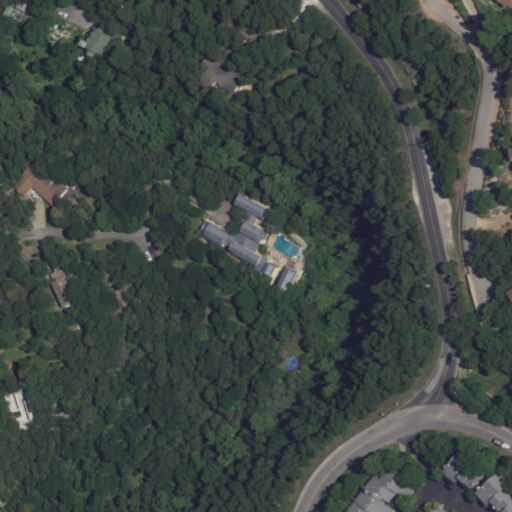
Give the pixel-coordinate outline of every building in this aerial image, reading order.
[(26,13),(25,14),(15,8),(19,0),(23,0),(31,4),(26,13)] [(511,0),(511,6),(509,9),(504,3),(503,4),(499,0),(511,0)] [(14,9),(9,20),(3,17),(8,6),(14,9)] [(111,36),(105,48),(106,48),(103,54),(97,51),(95,56),(88,52),(90,48),(88,47),(81,44),(83,39),(88,41),(94,28),(96,29),(100,22),(109,26),(105,33),(111,36)] [(224,53),(232,42),(248,54),(239,67),(223,55),(224,53)] [(204,60),(209,54),(246,84),(239,93),(221,79),(210,92),(198,82),(209,69),(202,63),(204,60)] [(37,162),(56,177),(55,179),(69,190),(55,207),(32,188),(25,198),(13,188),(35,160),(37,162)] [(275,210),(279,212),(277,217),(275,216),(272,221),(263,216),(258,226),(268,232),(263,242),(264,243),(258,255),(265,259),(267,256),(274,260),(273,261),(283,267),(277,278),(267,273),(266,275),(258,270),(260,265),(233,250),(234,249),(226,245),(225,246),(206,237),(213,224),(229,233),(230,231),(233,233),(232,234),(238,237),(242,231),(246,233),(252,222),(248,220),(253,211),(241,204),(245,196),(274,211),(275,210)] [(302,273),(291,295),(280,290),(292,268),(302,273)] [(69,277),(79,302),(62,309),(49,275),(62,270),(65,278),(69,276),(69,277)] [(4,397),(17,393),(15,385),(27,381),(30,391),(36,390),(45,422),(17,430),(14,419),(21,417),(20,412),(8,415),(3,397),(4,397)] [(476,489),(465,480),(461,485),(448,474),(467,452),(492,474),(478,491),(476,489)] [(416,488),(418,489),(409,500),(407,498),(398,508),(390,502),(388,505),(396,511),(353,511),(380,477),(385,481),(395,467),(411,479),(409,482),(416,488)] [(511,511),(503,511),(495,502),(490,506),(479,494),(501,475),(511,487),(511,511)]
